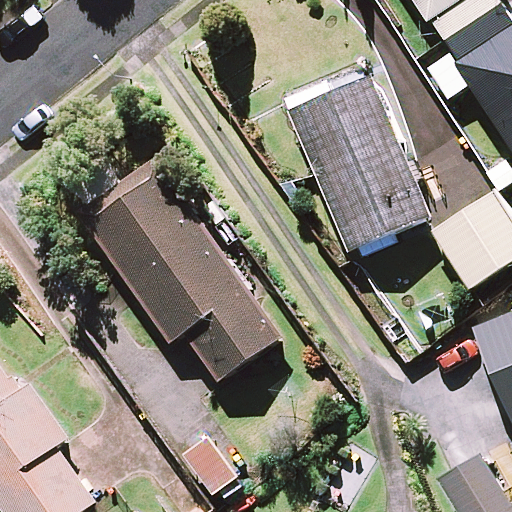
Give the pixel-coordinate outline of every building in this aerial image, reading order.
[(409,0),(453,62),(430,74),(452,106),(471,91),(511,156),(511,28),(494,0),(409,0)] [(375,81),(283,120),(346,257),(435,224),(375,81)] [(297,347),(159,154),(80,210),(180,349),(195,339),(234,392),(297,347)] [(511,264),(511,214),(500,195),(438,233),(472,289),(511,264)] [(511,316),(478,330),(511,417),(511,316)] [(0,353),(0,504),(5,511),(102,511),(110,506),(0,353)] [(241,483),(213,443),(190,459),(217,499),(241,483)] [(511,511),(511,495),(486,457),(438,488),(450,511),(511,511)]
